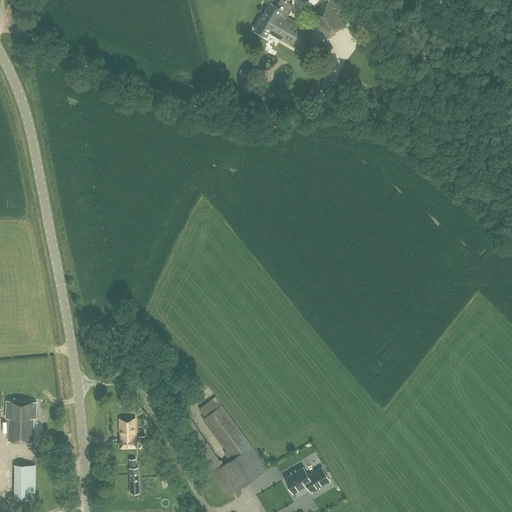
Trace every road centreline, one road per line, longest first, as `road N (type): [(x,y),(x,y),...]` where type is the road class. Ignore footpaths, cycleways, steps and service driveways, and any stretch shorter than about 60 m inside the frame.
road 1 (track): [(2,22),(188,110),(240,126),(268,128),(325,110),(367,114),(395,126),(511,217)]
road 2 (unclassified): [(77,384),(33,139),(0,52)]
road 3 (unclassified): [(77,384),(124,385),(142,395),(204,511)]
road 4 (unclassified): [(88,511),(77,384)]
